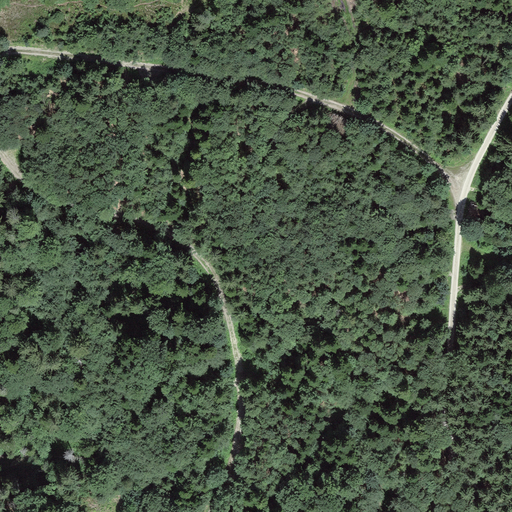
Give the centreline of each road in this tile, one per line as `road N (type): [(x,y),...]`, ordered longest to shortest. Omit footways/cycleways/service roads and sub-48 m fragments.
road 1 (track): [(466,193),(366,121),(297,94),(110,61),(0,54)]
road 2 (track): [(0,150),(39,191),(171,232),(218,286),(234,391),(212,511)]
road 3 (track): [(498,511),(474,490),(450,442),(449,354),(466,193),(511,95)]
